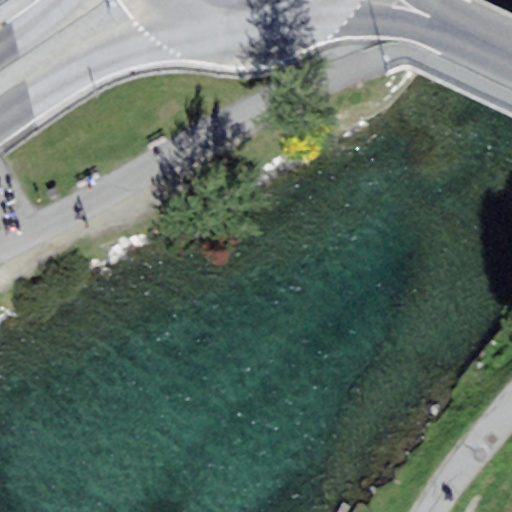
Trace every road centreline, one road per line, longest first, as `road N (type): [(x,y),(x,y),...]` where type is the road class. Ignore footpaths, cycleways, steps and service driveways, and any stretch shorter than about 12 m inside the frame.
road 1 (primary): [(158,0),(212,34),(251,37),(288,27),(324,0)]
road 2 (primary): [(134,0),(0,86)]
road 3 (residential): [(397,0),(511,52)]
